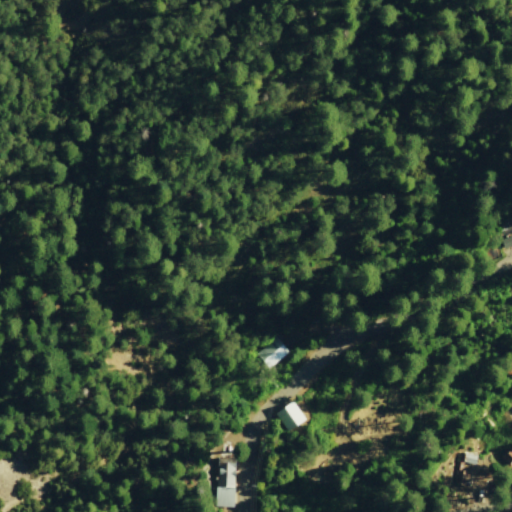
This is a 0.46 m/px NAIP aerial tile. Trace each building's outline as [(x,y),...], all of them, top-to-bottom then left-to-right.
[(511,234),(500,238),(502,246),(511,243),(511,234)] [(287,351),(274,336),(254,353),(267,369),(287,351)] [(274,412),(287,430),(304,417),(292,399),(274,412)] [(499,457),(507,464),(511,458),(511,446),(510,445),(499,457)] [(214,506),(233,506),(235,454),(216,454),(214,506)]
